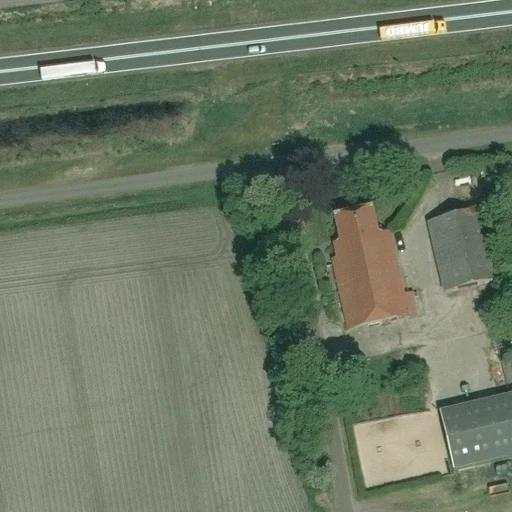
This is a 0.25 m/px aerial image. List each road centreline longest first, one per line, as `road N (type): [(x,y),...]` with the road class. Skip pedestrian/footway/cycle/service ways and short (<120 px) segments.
road 1 (trunk): [(0,72),(511,12)]
road 2 (unclassified): [(346,511),(280,165)]
road 3 (unclassified): [(280,165),(0,201)]
road 4 (unclassified): [(511,134),(280,165)]
